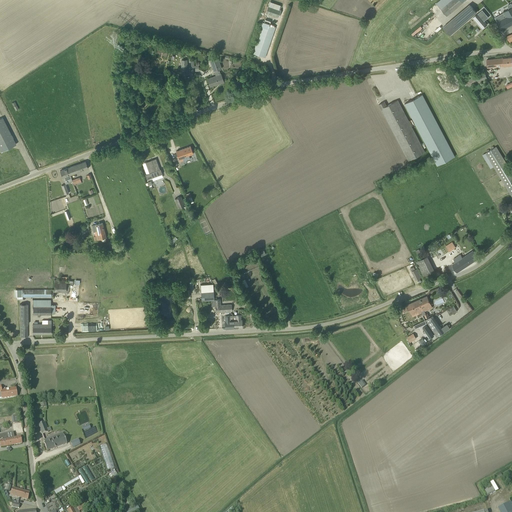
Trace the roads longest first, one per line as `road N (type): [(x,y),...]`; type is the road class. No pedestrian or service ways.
road 1 (unclassified): [(0,190),(273,86),(511,50)]
road 2 (unclassified): [(8,347),(333,323),(476,268),(511,238)]
road 3 (unclassified): [(40,511),(19,371),(8,347)]
